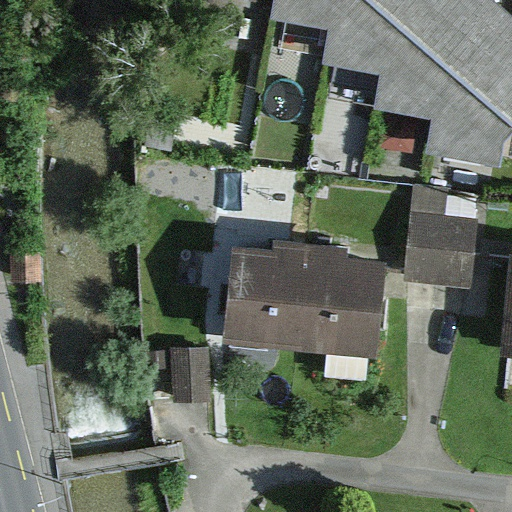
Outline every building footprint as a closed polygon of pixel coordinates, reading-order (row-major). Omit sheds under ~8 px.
[(330,39),(336,0),(270,0),(265,28),(330,39)] [(387,94),(403,0),(336,0),(330,39),(322,83),(387,94)] [(445,146),(470,0),(403,0),(387,94),(380,134),(445,146)] [(503,200),(511,150),(511,27),(482,0),(470,0),(445,146),(438,189),(503,200)] [(477,224),(414,217),(407,286),(470,293),(477,224)] [(300,254),(225,245),(214,338),(289,347),(300,254)] [(376,263),(300,254),(289,347),(365,356),(376,263)] [(511,255),(500,360),(511,361),(511,255)]
